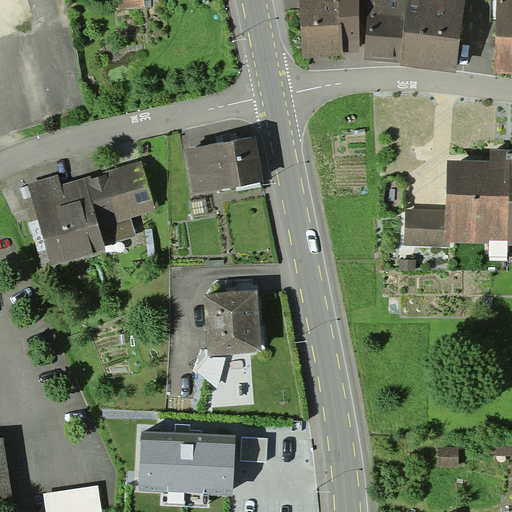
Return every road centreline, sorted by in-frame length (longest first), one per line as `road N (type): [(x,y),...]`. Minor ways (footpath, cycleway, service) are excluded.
road 1 (secondary): [(274,92),(338,372),(350,511)]
road 2 (residential): [(274,92),(122,126),(0,172)]
road 3 (residential): [(511,90),(342,83),(274,92)]
